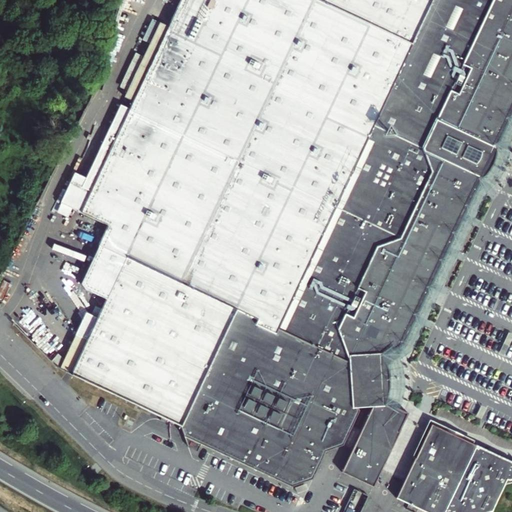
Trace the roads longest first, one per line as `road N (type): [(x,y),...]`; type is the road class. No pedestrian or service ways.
road 1 (unknown): [(0,324),(150,0)]
road 2 (tertiary): [(211,511),(116,468),(0,354)]
